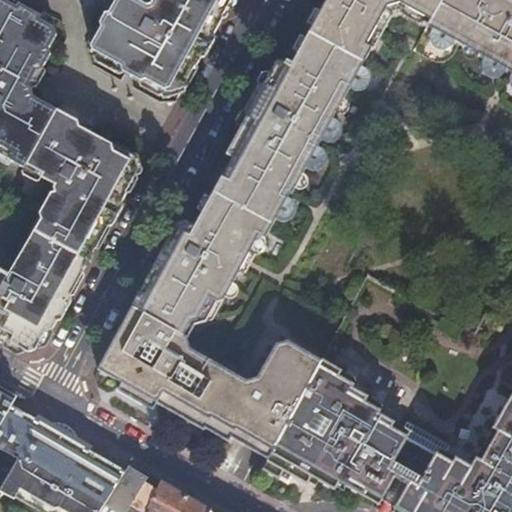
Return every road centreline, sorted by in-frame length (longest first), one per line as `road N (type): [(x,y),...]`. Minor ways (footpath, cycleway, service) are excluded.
road 1 (residential): [(50,393),(265,0)]
road 2 (residential): [(50,393),(261,511)]
